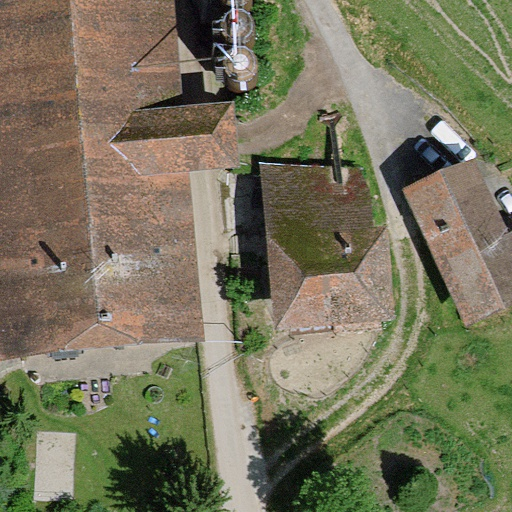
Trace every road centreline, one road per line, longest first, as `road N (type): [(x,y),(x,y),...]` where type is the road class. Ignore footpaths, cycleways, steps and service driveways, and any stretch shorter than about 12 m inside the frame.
road 1 (track): [(269,511),(271,483),(378,390),(412,320),(351,116)]
road 2 (track): [(311,0),(337,48),(351,116)]
